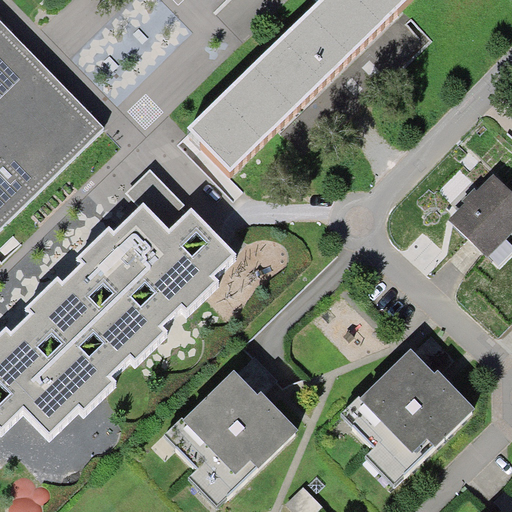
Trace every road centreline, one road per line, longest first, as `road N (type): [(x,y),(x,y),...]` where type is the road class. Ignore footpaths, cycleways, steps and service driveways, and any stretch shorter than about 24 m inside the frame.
road 1 (residential): [(511,62),(360,222),(511,372)]
road 2 (residential): [(417,511),(511,420)]
